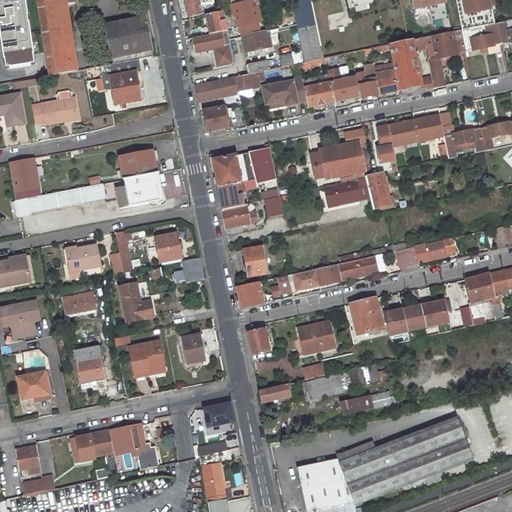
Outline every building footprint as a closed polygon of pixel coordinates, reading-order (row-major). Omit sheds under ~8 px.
[(32,68),(22,0),(0,0),(0,70),(0,72),(32,68)] [(73,0),(36,0),(50,76),(85,70),(73,0)] [(186,0),(189,17),(201,14),(200,4),(215,1),(215,0),(186,0)] [(235,0),(231,1),(237,27),(241,26),(246,53),(269,48),(266,31),(260,32),(258,22),(261,21),(256,0),(235,0)] [(272,0),(273,4),(291,1),(292,6),(295,6),(307,62),(323,59),(310,0),(272,0)] [(444,0),(411,0),(414,9),(445,3),(444,0)] [(475,0),(478,9),(459,13),(462,30),(470,28),(490,24),(497,23),(493,6),(491,0),(475,0)] [(341,4),(314,10),(317,23),(325,21),(324,14),(342,9),(341,4)] [(400,6),(381,10),(382,15),(401,11),(400,6)] [(225,11),(206,15),(210,34),(222,32),(220,20),(227,18),(225,11)] [(143,18),(104,26),(113,65),(136,61),(152,58),(143,18)] [(507,21),(498,22),(503,45),(511,43),(511,31),(510,32),(507,21)] [(497,23),(490,24),(492,35),(472,39),(470,28),(462,30),(466,52),(503,45),(498,22),(497,23)] [(203,28),(191,30),(192,36),(204,34),(203,28)] [(433,36),(424,38),(426,45),(435,88),(446,86),(440,57),(466,52),(462,30),(453,32),(455,42),(435,46),(433,36)] [(210,34),(192,38),(195,53),(213,49),(217,68),(234,65),(236,62),(229,31),(222,32),(210,34)] [(424,38),(391,44),(396,71),(400,90),(422,86),(415,48),(426,45),(424,38)] [(341,44),(322,48),(324,59),(344,55),(341,44)] [(291,55),(278,58),(281,68),(292,65),(293,65),(291,55)] [(267,58),(248,62),(250,73),(269,69),(267,58)] [(113,65),(94,68),(96,77),(103,76),(106,89),(111,88),(114,106),(140,101),(137,89),(142,88),(136,61),(113,65)] [(374,65),(366,67),(368,78),(376,77),(374,66),(374,65)] [(378,65),(374,66),(376,77),(378,82),(380,94),(400,90),(396,71),(380,74),(378,65)] [(339,69),(329,72),(335,101),(360,96),(356,77),(342,79),(339,69)] [(256,88),(255,83),(263,82),(261,72),(237,77),(240,92),(256,88)] [(329,72),(323,74),(325,83),(304,88),(306,101),(308,107),(335,101),(329,72)] [(365,74),(356,75),(356,77),(360,96),(360,98),(380,94),(378,82),(367,84),(365,74)] [(430,76),(421,78),(424,92),(433,90),(430,76)] [(237,77),(193,86),(196,103),(241,94),(240,92),(237,77)] [(304,88),(302,81),(263,89),(266,104),(286,100),(287,104),(306,101),(304,88)] [(20,94),(0,97),(0,114),(5,114),(8,126),(25,122),(20,94)] [(75,98),(42,103),(43,105),(32,108),(35,124),(45,122),(46,125),(65,121),(64,118),(78,115),(75,98)] [(266,104),(267,108),(287,104),(286,100),(266,104)] [(224,107),(205,111),(209,131),(228,127),(224,107)] [(449,113),(440,115),(442,126),(451,124),(449,113)] [(440,115),(415,120),(419,142),(445,137),(442,126),(440,115)] [(415,120),(390,125),(394,148),(419,142),(415,120)] [(495,150),(493,139),(511,134),(511,123),(482,130),(487,152),(495,150)] [(382,148),(379,148),(382,163),(392,161),(394,169),(398,168),(394,148),(390,125),(379,128),(382,148)] [(482,130),(445,137),(449,160),(458,158),(456,147),(475,142),(478,154),(487,152),(482,130)] [(357,132),(346,134),(349,144),(320,150),(321,153),(327,179),(327,180),(353,175),(354,181),(367,178),(373,177),(368,153),(366,152),(361,151),(357,132)] [(271,148),(249,152),(255,179),(276,174),(271,148)] [(156,174),(151,152),(119,158),(123,180),(156,174)] [(249,152),(214,159),(219,187),(245,181),(255,179),(249,152)] [(327,179),(321,153),(311,155),(317,181),(327,179)] [(25,160),(0,164),(0,169),(6,202),(16,200),(31,197),(25,160)] [(156,174),(123,180),(125,189),(117,190),(120,208),(129,207),(129,208),(162,202),(156,174)] [(373,177),(367,178),(372,199),(375,214),(381,213),(380,209),(390,207),(384,175),(373,177)] [(335,185),(326,187),(331,207),(372,199),(367,178),(354,181),(339,184),(335,185)] [(245,181),(219,187),(224,209),(240,206),(238,194),(248,192),(245,181)] [(31,197),(16,200),(19,217),(30,215),(30,212),(105,198),(102,184),(31,197)] [(279,190),(243,198),(244,205),(247,204),(266,200),(280,197),(279,190)] [(298,193),(286,196),(287,201),(300,198),(298,193)] [(280,197),(266,200),(267,208),(274,206),(276,215),(284,214),(282,202),(287,201),(286,196),(280,197)] [(224,209),(223,210),(227,228),(257,221),(255,212),(249,213),(247,204),(244,205),(240,206),(224,209)] [(274,206),(267,208),(269,217),(276,215),(274,206)] [(511,229),(511,225),(503,227),(506,241),(511,240),(511,229)] [(503,227),(495,229),(499,249),(508,247),(506,241),(503,227)] [(125,233),(117,235),(120,254),(121,258),(129,257),(125,233)] [(176,233),(156,237),(161,263),(182,258),(176,233)] [(436,236),(360,252),(362,259),(375,256),(383,254),(397,251),(417,246),(425,245),(438,242),(436,236)] [(457,252),(454,239),(446,241),(427,245),(430,260),(450,256),(449,254),(457,252)] [(425,245),(417,246),(420,262),(427,260),(425,245)] [(75,247),(65,249),(69,266),(70,272),(79,271),(100,266),(96,246),(76,250),(75,247)] [(262,246),(238,251),(243,263),(247,277),(268,272),(262,246)] [(420,262),(417,246),(397,251),(400,266),(420,262)] [(120,254),(112,256),(115,272),(123,271),(121,258),(120,254)] [(383,254),(375,256),(379,272),(387,270),(383,254)] [(27,255),(12,258),(13,264),(24,262),(28,282),(32,281),(27,255)] [(362,259),(341,264),(345,279),(379,272),(375,256),(362,259)] [(0,287),(28,282),(24,262),(13,264),(12,258),(0,259),(0,287)] [(201,259),(182,262),(183,272),(176,273),(177,280),(185,279),(186,283),(205,279),(201,259)] [(317,269),(321,285),(333,282),(332,275),(341,273),(339,264),(317,269)] [(317,269),(290,275),(293,291),(321,285),(317,269)] [(511,269),(490,274),(496,298),(490,299),(494,323),(502,321),(499,297),(505,295),(504,291),(511,288),(511,269)] [(161,270),(151,272),(152,280),(162,278),(161,270)] [(79,271),(70,272),(71,280),(80,278),(79,271)] [(333,282),(343,280),(341,273),(332,275),(333,282)] [(484,325),(482,317),(484,317),(481,301),(490,299),(496,298),(490,274),(490,273),(465,280),(471,309),(471,311),(469,311),(473,327),(484,325)] [(290,275),(279,278),(282,294),(293,291),(290,275)] [(279,278),(265,281),(266,285),(273,283),(276,297),(283,296),(282,294),(279,278)] [(77,288),(61,291),(67,316),(96,311),(90,284),(87,285),(86,281),(76,283),(77,288)] [(259,282),(239,287),(243,307),(264,303),(259,282)] [(137,285),(121,289),(127,323),(154,317),(151,303),(141,305),(137,285)] [(417,289),(410,291),(414,307),(421,306),(417,289)] [(0,306),(0,325),(3,325),(4,326),(11,324),(14,337),(36,332),(33,319),(40,318),(36,298),(0,306)] [(377,298),(352,304),(359,334),(384,328),(377,298)] [(447,300),(433,303),(437,326),(439,335),(454,332),(450,312),(453,311),(451,303),(448,304),(447,300)] [(433,303),(421,306),(426,328),(437,326),(433,303)] [(414,307),(403,309),(408,331),(426,328),(421,306),(414,307)] [(403,309),(385,313),(390,335),(408,331),(403,309)] [(471,309),(461,311),(465,329),(473,327),(469,311),(471,311),(471,309)] [(331,322),(301,329),(307,354),(337,347),(331,322)] [(265,328),(250,332),(254,354),(271,351),(265,328)] [(200,335),(183,339),(188,366),(206,361),(200,335)] [(114,338),(114,345),(129,343),(129,336),(114,338)] [(293,341),(297,354),(301,353),(297,339),(293,341)] [(159,343),(130,348),(136,378),(146,376),(145,371),(164,368),(159,343)] [(100,347),(74,353),(82,385),(94,382),(107,379),(100,347)] [(375,364),(349,370),(353,389),(380,383),(375,364)] [(324,365),(305,369),(307,380),(326,375),(324,365)] [(164,368),(145,371),(146,376),(165,372),(164,368)] [(45,372),(18,379),(23,401),(35,398),(50,395),(45,372)] [(342,391),(338,374),(305,382),(308,400),(342,391)] [(293,396),(291,383),(262,390),(264,402),(293,396)] [(372,394),(376,408),(392,404),(388,390),(372,394)] [(369,397),(339,403),(343,419),(373,413),(369,397)] [(207,437),(236,430),(229,400),(200,406),(207,437)] [(373,448),(337,463),(353,503),(354,506),(402,487),(422,479),(436,474),(473,459),(456,416),(373,448)] [(154,428),(171,425),(170,418),(153,420),(154,428)] [(142,425),(110,431),(115,453),(115,457),(138,453),(141,471),(158,467),(154,448),(152,449),(151,444),(146,445),(142,425)] [(154,428),(144,430),(146,437),(155,436),(154,428)] [(174,428),(158,431),(159,440),(175,437),(174,428)] [(110,431),(90,435),(77,438),(82,465),(97,462),(96,456),(115,453),(110,431)] [(335,458),(337,463),(373,448),(370,440),(334,454),(335,458)] [(194,447),(196,459),(201,458),(227,452),(225,444),(198,450),(198,447),(194,447)] [(37,446),(16,450),(19,471),(28,469),(30,476),(42,474),(37,446)] [(201,458),(208,506),(225,503),(218,464),(232,461),(230,451),(227,452),(201,458)] [(337,463),(335,458),(301,465),(297,470),(305,511),(307,511),(353,503),(337,463)] [(436,474),(422,479),(424,486),(438,480),(436,474)] [(53,476),(42,478),(43,479),(45,492),(56,490),(53,476)] [(43,479),(21,484),(23,497),(45,492),(43,479)] [(225,503),(208,506),(209,511),(227,511),(226,503),(225,503)] [(353,503),(307,511),(355,511),(354,506),(353,503)]
